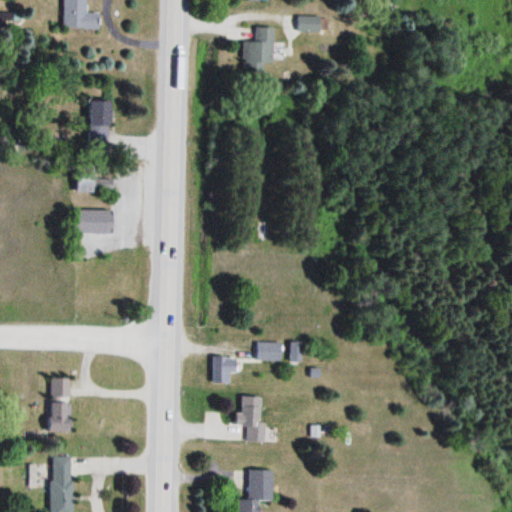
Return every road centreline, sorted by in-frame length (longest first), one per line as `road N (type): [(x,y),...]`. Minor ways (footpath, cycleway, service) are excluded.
road 1 (primary): [(155,511),(171,0)]
road 2 (residential): [(159,344),(0,334)]
